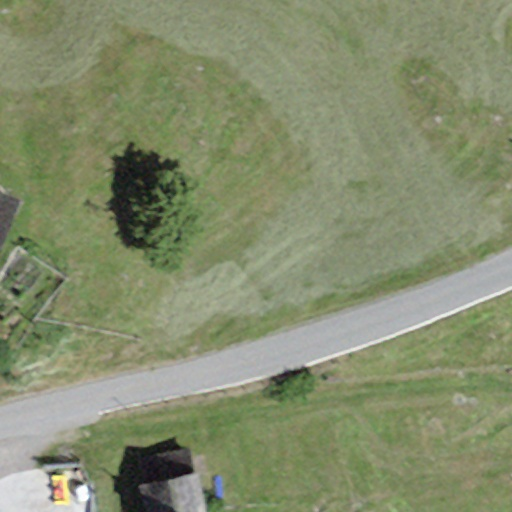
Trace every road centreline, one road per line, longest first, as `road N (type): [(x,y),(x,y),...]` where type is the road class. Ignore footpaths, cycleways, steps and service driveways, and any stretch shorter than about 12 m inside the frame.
road 1 (unclassified): [(511,268),(289,352),(0,422)]
road 2 (track): [(52,415),(223,416),(511,385)]
